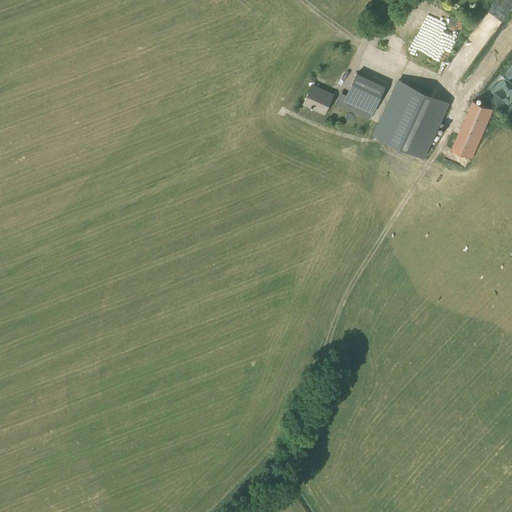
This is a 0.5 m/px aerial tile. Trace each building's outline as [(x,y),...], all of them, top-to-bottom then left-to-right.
[(447,27),(460,36),(466,26),(433,5),(427,15),(447,27)] [(431,68),(441,47),(413,34),(403,54),(431,68)] [(468,62),(473,53),(466,48),(461,58),(468,62)] [(344,103),(371,117),(385,90),(358,76),(344,103)] [(373,135),(422,158),(448,102),(407,83),(399,79),(389,100),(402,106),(397,117),(385,111),(373,135)] [(324,113),(333,95),(312,85),(303,104),(324,113)] [(494,109),(473,100),(453,149),(473,157),(494,109)]
